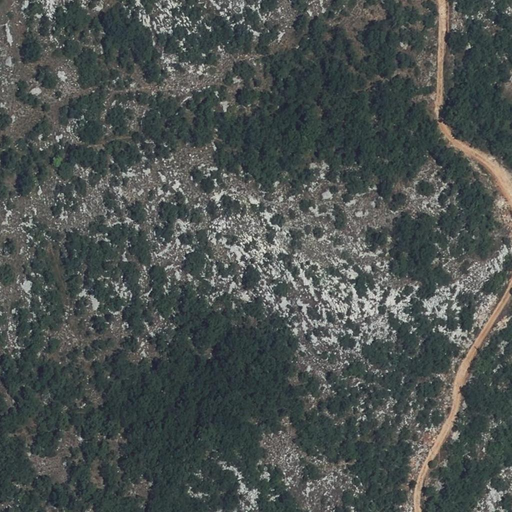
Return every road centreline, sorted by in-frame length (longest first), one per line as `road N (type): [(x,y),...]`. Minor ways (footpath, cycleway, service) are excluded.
road 1 (track): [(418,511),(465,360),(511,286)]
road 2 (track): [(511,187),(455,139),(444,119),(443,0)]
